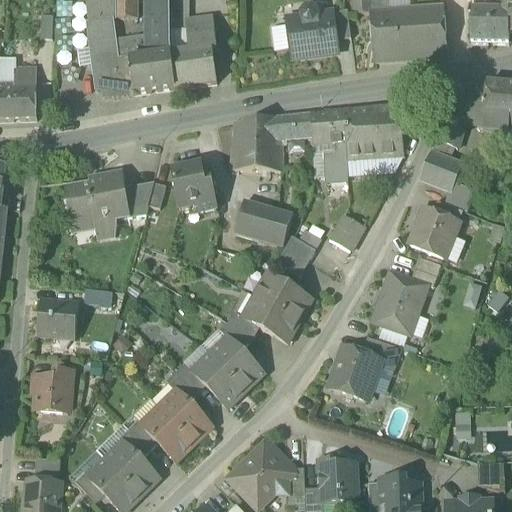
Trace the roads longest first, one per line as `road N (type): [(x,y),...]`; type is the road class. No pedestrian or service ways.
road 1 (tertiary): [(31,142),(461,76)]
road 2 (residential): [(269,416),(303,377),(461,76)]
road 3 (residential): [(31,142),(4,511)]
road 4 (residential): [(427,474),(269,416)]
road 5 (residential): [(167,511),(269,416)]
